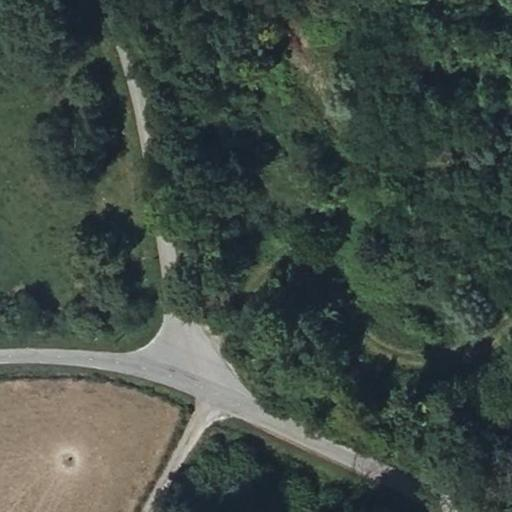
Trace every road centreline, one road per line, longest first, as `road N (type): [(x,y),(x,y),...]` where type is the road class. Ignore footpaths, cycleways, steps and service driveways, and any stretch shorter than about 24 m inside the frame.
road 1 (track): [(183,334),(219,332),(259,274),(278,268),(299,271),(381,351),(404,359),(461,356),(487,344),(511,316)]
road 2 (unclassified): [(170,378),(187,321),(143,119),(97,0)]
road 3 (tertiary): [(466,511),(170,378)]
road 4 (tertiary): [(170,378),(104,357),(0,351)]
road 5 (track): [(511,156),(384,164),(339,157)]
